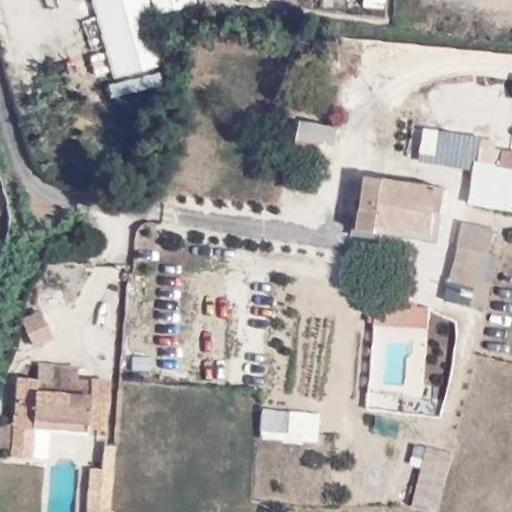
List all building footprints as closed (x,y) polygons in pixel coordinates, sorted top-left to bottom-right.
[(151,15),(146,0),(87,0),(110,83),(165,68),(151,15)] [(195,3),(194,0),(146,0),(151,15),(195,3)] [(112,101),(163,85),(158,70),(107,86),(112,101)] [(431,127),(493,127),(494,86),(431,86),(431,127)] [(334,145),(337,127),(298,121),(295,138),(334,145)] [(432,127),(426,162),(464,169),(466,159),(470,143),(472,134),(432,127)] [(511,151),(503,150),(502,162),(511,163),(511,151)] [(511,165),(501,164),(478,161),(473,203),(511,208),(511,165)] [(441,209),(446,185),(366,174),(358,226),(374,228),(375,224),(431,233),(434,209),(441,209)] [(497,229),(463,221),(442,300),(483,310),(500,250),(489,248),(497,229)] [(429,307),(376,304),(375,324),(428,328),(429,307)] [(33,347),(51,339),(39,311),(20,319),(33,347)] [(37,380),(20,379),(17,425),(0,424),(0,451),(11,453),(10,457),(31,458),(33,427),(107,432),(110,380),(80,378),(81,365),(38,362),(37,380)] [(260,411),(260,439),(319,440),(320,411),(260,411)] [(412,506),(439,511),(453,451),(426,445),(412,506)] [(84,467),(79,511),(103,511),(108,469),(84,467)]
